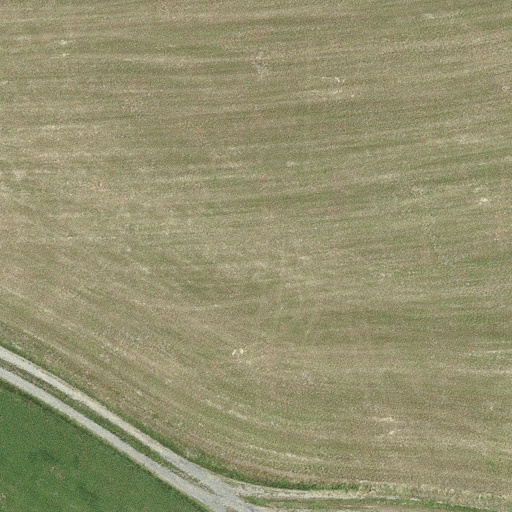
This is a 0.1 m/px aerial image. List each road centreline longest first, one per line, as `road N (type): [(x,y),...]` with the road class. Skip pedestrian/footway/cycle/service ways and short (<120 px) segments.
road 1 (track): [(0,361),(242,511)]
road 2 (track): [(438,511),(228,500)]
